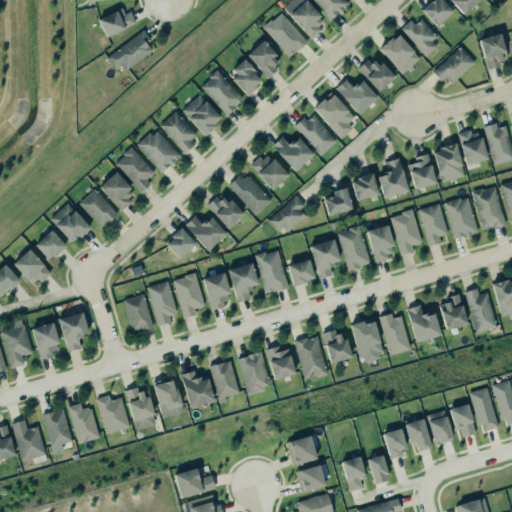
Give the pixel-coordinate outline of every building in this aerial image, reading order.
[(304,0),(290,0),(283,7),(308,37),(325,24),(304,0)] [(348,3),(344,0),(312,0),(330,19),(348,3)] [(435,26),(452,11),(441,0),(431,0),(421,10),(435,26)] [(449,0),(462,14),(477,0),(449,0)] [(94,19),(119,6),(122,13),(128,10),(134,22),(122,28),(122,29),(104,38),(94,19)] [(260,26),(287,56),(306,40),(279,9),(260,26)] [(423,56),(398,28),(408,20),(412,24),(419,18),(434,35),(429,40),(434,46),(423,56)] [(114,69),(121,64),(125,69),(154,49),(141,31),(105,56),(114,69)] [(485,70),(499,66),(498,62),(500,61),(500,59),(505,58),(498,33),(476,39),(485,70)] [(376,50),(390,37),(392,40),(396,36),(417,58),(399,74),(376,50)] [(244,55),(260,40),(277,59),(273,62),(274,63),(272,65),(275,68),(265,77),(258,69),(257,70),(244,55)] [(448,85),(474,63),(461,46),(434,68),(448,85)] [(355,68),(363,78),(375,92),(384,85),(387,88),(392,83),(389,80),(392,78),(374,57),(368,63),(365,59),(364,60),(355,68)] [(228,73),(247,94),(262,80),(243,59),(228,73)] [(198,86),(225,115),(242,99),(216,70),(198,86)] [(332,84),(342,75),(345,78),(353,70),(373,91),(355,108),(332,84)] [(309,108),(325,126),(327,126),(338,139),(351,128),(346,123),(352,117),(329,91),(309,108)] [(180,110),(203,135),(221,118),(198,93),(180,110)] [(157,125),(173,110),(194,134),(187,140),(191,145),(182,153),(157,125)] [(290,124),(300,115),(304,120),(311,114),(335,141),(318,156),(290,124)] [(480,125),(493,121),(495,127),(503,125),(511,154),(511,158),(492,164),(480,125)] [(179,155),(154,128),(136,145),(162,172),(179,155)] [(478,129),(457,134),(465,165),(486,159),(478,129)] [(297,137),(288,145),(280,136),(270,145),(294,171),(313,154),(297,137)] [(432,153),(440,182),(463,175),(454,142),(437,146),(438,151),(432,153)] [(113,163),(140,192),(149,183),(146,180),(154,173),(130,147),(113,163)] [(425,152),(419,155),(412,156),(413,161),(406,164),(412,190),(434,184),(425,152)] [(247,165),(257,156),(260,160),(264,156),(269,160),(271,159),(285,175),(269,190),(254,174),(255,173),(247,165)] [(407,191),(398,157),(384,161),(387,172),(376,175),(383,198),(407,191)] [(96,187),(111,204),(112,203),(118,211),(128,202),(125,198),(129,194),(125,190),(127,189),(113,173),(96,187)] [(354,178),(370,174),(376,194),(354,201),(349,182),(354,181),(354,178)] [(237,176),(227,185),(255,215),(271,200),(247,175),(241,180),(237,176)] [(511,180),(501,182),(508,222),(511,221),(511,180)] [(469,191),(480,187),(481,189),(493,186),(504,224),(491,228),(491,226),(480,229),(469,191)] [(351,209),(345,187),(330,191),(332,195),(322,198),(327,215),(351,209)] [(116,213),(93,188),(77,203),(100,228),(116,213)] [(207,206),(227,228),(242,214),(222,192),(207,206)] [(280,235),(303,214),(299,209),(303,205),(294,195),(267,220),(280,235)] [(477,232),(466,195),(443,203),(453,239),(477,232)] [(67,242),(75,236),(77,238),(87,228),(64,203),(47,218),(53,225),(52,226),(67,242)] [(415,209),(426,246),(439,242),(437,236),(446,233),(437,203),(415,209)] [(389,216),(399,254),(413,251),(412,245),(420,243),(412,210),(389,216)] [(182,224),(192,216),(199,223),(202,220),(203,222),(208,217),(223,234),(204,251),(190,235),(190,234),(182,224)] [(346,270),(369,264),(358,225),(336,232),(346,270)] [(373,260),(394,255),(386,225),(365,230),(373,260)] [(167,237),(169,239),(167,241),(165,239),(162,242),(164,244),(163,245),(176,259),(193,244),(178,227),(167,237)] [(48,231),(62,247),(50,258),(49,257),(44,260),(31,246),(48,231)] [(317,278),(332,274),(329,265),(339,262),(333,239),(308,246),(317,278)] [(254,255),(264,293),(287,287),(277,249),(254,255)] [(26,250),(9,265),(24,281),(26,279),(30,283),(35,278),(38,282),(47,273),(26,250)] [(292,286),(314,280),(308,259),(286,265),(292,286)] [(251,299),(249,286),(256,284),(252,263),(228,268),(234,302),(251,299)] [(0,297),(18,280),(3,264),(0,266),(0,297)] [(199,278),(221,272),(227,294),(225,295),(226,299),(221,301),(222,306),(208,310),(199,278)] [(173,278),(181,317),(196,315),(194,308),(202,306),(196,274),(173,278)] [(499,316),(511,312),(511,278),(491,284),(499,316)] [(157,325),(169,321),(168,316),(176,313),(167,280),(146,286),(157,325)] [(461,289),(473,331),(495,325),(485,290),(476,293),(474,285),(461,289)] [(121,299),(130,329),(139,326),(139,328),(141,328),(142,327),(150,325),(141,293),(121,299)] [(443,329),(464,325),(459,294),(443,297),(445,309),(440,310),(443,329)] [(414,342),(429,338),(429,339),(439,336),(433,313),(422,316),(419,304),(405,308),(414,342)] [(64,351),(80,348),(77,335),(86,334),(83,313),(58,317),(64,351)] [(378,316),(388,355),(409,349),(400,315),(392,318),(390,313),(378,316)] [(0,338),(0,327),(10,324),(9,320),(19,317),(20,322),(21,321),(30,350),(20,353),(22,363),(8,367),(0,338)] [(347,321),(360,317),(362,321),(372,318),(381,349),(357,356),(347,321)] [(39,358),(60,352),(51,322),(31,328),(39,358)] [(319,330),(332,326),(333,330),(337,329),(339,336),(344,335),(350,354),(328,360),(319,330)] [(303,380),(326,373),(316,335),(293,341),(303,380)] [(293,375),(289,349),(277,350),(277,346),(266,348),(271,378),(293,375)] [(236,358),(247,355),(246,354),(253,352),(253,353),(260,351),(269,383),(262,386),(263,389),(247,394),(236,358)] [(238,393),(229,360),(208,365),(217,398),(238,393)] [(188,407),(212,401),(207,378),(197,380),(195,370),(180,373),(188,407)] [(151,382),(161,416),(180,411),(179,404),(180,403),(174,382),(171,383),(169,377),(151,382)] [(511,398),(506,378),(489,383),(499,418),(504,417),(505,422),(511,420),(511,398)] [(121,389),(131,418),(132,418),(135,427),(152,422),(149,412),(152,411),(146,393),(142,395),(140,388),(136,389),(135,384),(121,389)] [(469,391),(480,431),(496,427),(486,387),(469,391)] [(129,427),(120,397),(110,400),(108,394),(94,398),(105,433),(129,427)] [(66,406),(77,443),(98,437),(89,407),(81,409),(79,402),(66,406)] [(462,437),(474,433),(467,404),(448,408),(454,430),(460,429),(462,437)] [(39,413),(51,409),(51,410),(61,408),(69,439),(49,445),(39,413)] [(424,414),(431,440),(437,439),(438,442),(450,438),(449,435),(450,435),(442,409),(424,414)] [(402,422),(420,417),(428,446),(416,449),(414,444),(413,445),(411,440),(407,441),(402,422)] [(19,460),(44,455),(38,426),(25,429),(23,420),(11,422),(19,460)] [(0,455),(13,452),(4,422),(0,423),(0,455)] [(380,432),(388,457),(400,453),(399,448),(404,446),(398,426),(380,432)] [(282,441),(289,464),(294,463),(294,462),(314,456),(307,432),(286,439),(287,440),(282,441)] [(364,457),(379,453),(385,472),(382,473),(384,478),(378,479),(372,482),(364,457)] [(340,461),(348,491),(361,488),(359,480),(364,478),(359,456),(340,461)] [(292,470),(298,491),(302,489),(322,483),(316,462),(296,468),(296,469),(292,470)] [(172,472),(179,495),(212,486),(209,473),(197,477),(194,465),(172,472)] [(288,511),(330,511),(325,491),(314,494),(309,495),(309,496),(293,500),(295,508),(296,507),(296,509),(288,511)] [(220,511),(217,502),(212,504),(209,492),(183,500),(185,508),(187,507),(188,511),(220,511)] [(486,511),(481,496),(476,498),(476,497),(454,503),(455,504),(452,505),(454,511),(486,511)] [(353,509),(353,511),(389,511),(398,509),(394,497),(353,509)]
